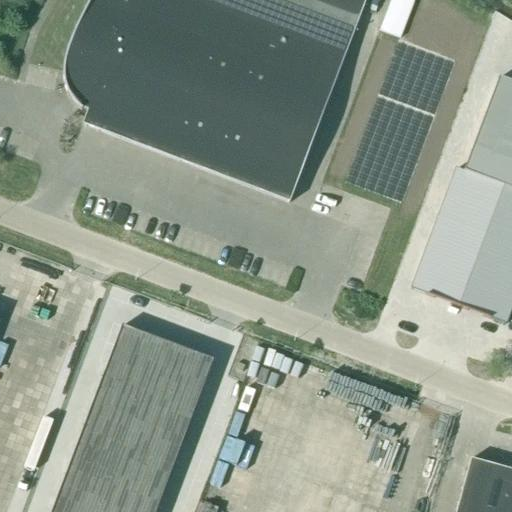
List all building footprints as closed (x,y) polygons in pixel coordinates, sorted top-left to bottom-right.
[(289,205),(366,0),(90,0),(80,20),(77,24),(76,27),(73,31),(72,33),(70,37),(69,40),(67,45),(66,49),(65,52),(65,54),(64,59),(64,62),(64,67),(64,69),(64,74),(65,77),(65,82),(67,86),(67,89),(69,93),(70,96),(72,100),(74,102),(76,107),(79,111),(81,113),(82,110),(87,113),(82,127),(289,205)] [(390,0),(381,29),(402,36),(414,0),(390,0)] [(511,84),(499,79),(463,173),(511,191),(511,84)] [(511,307),(511,191),(463,173),(456,170),(411,291),(505,326),(511,307)] [(156,511),(212,364),(122,327),(51,511),(156,511)] [(310,416),(288,489),(309,495),(314,479),(341,487),(358,430),(310,416)] [(511,511),(511,471),(470,460),(456,511),(511,511)] [(202,498),(232,511),(241,511),(251,493),(213,476),(202,498)] [(333,511),(359,511),(362,494),(337,490),(333,511)]
